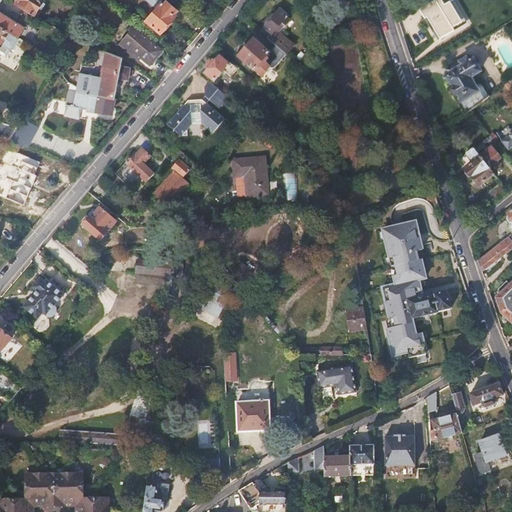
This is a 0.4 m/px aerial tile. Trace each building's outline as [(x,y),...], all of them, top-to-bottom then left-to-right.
[(18,0),(16,3),(37,17),(41,11),(38,9),(43,1),(40,0),(18,0)] [(162,0),(146,19),(161,32),(177,13),(173,11),(176,6),(168,0),(166,0),(164,2),(162,0)] [(429,17),(441,38),(454,31),(452,28),(461,23),(449,1),(445,4),(442,0),(431,0),(418,8),(424,19),(429,17)] [(267,38),(276,46),(279,49),(286,54),(294,45),(279,32),(290,20),(286,18),(288,16),(281,9),(276,14),(275,12),(264,24),(266,26),(262,30),(269,36),(267,38)] [(25,28),(0,11),(0,25),(19,38),(25,28)] [(352,18),(354,27),(359,26),(363,25),(369,23),(366,14),(352,18)] [(19,38),(0,25),(0,47),(1,46),(9,51),(13,50),(21,39),(19,38)] [(163,49),(136,25),(121,43),(135,55),(138,52),(150,63),(163,49)] [(276,67),(286,55),(286,54),(279,49),(276,46),(270,52),(255,39),(239,56),(261,77),(270,68),(271,69),(276,67)] [(1,46),(0,47),(0,55),(4,58),(9,51),(1,46)] [(98,94),(115,97),(118,78),(128,80),(128,77),(131,77),(132,70),(130,70),(130,67),(121,65),(123,56),(106,51),(101,80),(98,94)] [(230,77),(238,68),(230,62),(229,63),(220,56),(214,62),(213,60),(208,66),(210,67),(205,73),(215,81),(224,71),(230,77)] [(479,70),(472,59),(470,60),(470,59),(468,60),(469,61),(467,62),(465,58),(452,66),(455,70),(445,76),(461,102),(468,98),(474,108),(483,101),(484,100),(475,86),(469,77),(479,70)] [(77,81),(76,86),(75,90),(98,94),(101,80),(78,76),(77,81)] [(219,107),(228,96),(210,80),(204,86),(209,92),(205,96),(219,107)] [(489,96),(481,84),(479,83),(475,86),(484,100),(489,96)] [(76,86),(66,84),(63,104),(72,105),(73,101),(83,106),(113,111),(115,97),(98,94),(75,90),(76,86)] [(461,102),(468,113),(471,110),(474,108),(468,98),(461,102)] [(189,129),(194,124),(194,118),(201,118),(201,122),(213,133),(226,119),(202,100),(199,102),(192,102),(188,101),(169,125),(182,136),(189,137),(189,129)] [(14,130),(0,122),(0,134),(9,138),(14,130)] [(23,128),(17,141),(28,146),(33,133),(23,128)] [(509,150),(511,147),(511,131),(501,140),(509,150)] [(494,148),(498,145),(490,135),(484,140),(489,147),(480,155),(492,171),(500,165),(497,161),(502,157),(494,148)] [(494,173),(492,171),(482,158),(480,155),(474,148),(466,153),(473,162),(467,167),(465,167),(465,172),(469,178),(472,177),(480,186),(494,173)] [(141,162),(143,160),(145,162),(149,157),(142,151),(138,155),(135,154),(113,176),(135,196),(154,175),(141,162)] [(233,173),(235,173),(243,172),(247,194),(268,191),(262,154),(232,157),(233,173)] [(174,167),(185,176),(190,171),(179,162),(174,167)] [(13,181),(13,182),(10,189),(27,197),(36,176),(11,166),(6,178),(13,181)] [(194,186),(202,178),(192,169),(190,171),(185,176),(183,177),(194,186)] [(243,172),(235,173),(238,194),(247,194),(243,172)] [(171,208),(190,185),(182,179),(176,173),(156,195),(171,208)] [(496,196),(506,188),(501,182),(491,190),(496,196)] [(99,208),(91,217),(88,218),(86,218),(84,220),(83,222),(84,224),(83,227),(101,241),(117,222),(99,208)] [(417,222),(381,230),(394,286),(382,292),(388,318),(380,320),(394,363),(420,354),(420,347),(427,346),(420,333),(416,333),(413,322),(453,315),(448,290),(424,297),(419,282),(428,282),(422,261),(418,260),(418,253),(423,253),(417,222)] [(441,229),(431,232),(437,249),(447,246),(441,229)] [(351,232),(345,233),(347,254),(353,253),(351,232)] [(511,238),(510,236),(478,259),(482,271),(511,250),(511,238)] [(373,258),(358,261),(365,296),(382,292),(373,258)] [(177,262),(140,260),(140,272),(177,274),(177,262)] [(246,261),(233,271),(242,283),(255,272),(246,261)] [(260,281),(263,285),(280,275),(278,271),(260,281)] [(213,276),(202,295),(225,309),(235,290),(213,276)] [(40,294),(33,303),(31,303),(28,307),(28,309),(27,310),(42,323),(47,316),(52,321),(57,319),(60,315),(60,311),(59,310),(67,298),(50,283),(49,285),(44,281),(36,290),(40,294)] [(249,293),(263,285),(260,281),(247,288),(249,293)] [(499,307),(501,313),(511,322),(511,283),(510,285),(507,281),(499,289),(502,293),(496,299),(499,307)] [(366,329),(363,309),(347,311),(350,332),(366,329)] [(0,328),(0,352),(11,339),(0,328)] [(241,380),(240,353),(229,353),(229,380),(241,380)] [(355,391),(351,364),(316,370),(319,387),(337,384),(339,393),(355,391)] [(0,387),(10,378),(0,368),(0,387)] [(500,383),(470,393),(474,405),(483,402),(483,405),(487,406),(495,403),(497,401),(495,397),(503,395),(500,383)] [(437,411),(436,392),(428,397),(429,412),(437,411)] [(458,414),(458,415),(464,413),(466,409),(462,393),(453,396),(458,414)] [(130,414),(143,418),(149,397),(135,394),(130,414)] [(241,402),(241,432),(272,431),(272,401),(241,402)] [(463,434),(463,430),(458,415),(458,414),(434,420),(436,430),(430,431),(431,441),(438,439),(439,440),(463,434)] [(122,445),(122,434),(62,429),(61,440),(122,445)] [(490,471),(489,463),(507,456),(500,435),(481,442),(485,452),(476,454),(480,474),(490,471)] [(406,437),(406,436),(395,436),(395,437),(386,437),(385,467),(415,467),(415,437),(406,437)] [(350,445),(350,455),(350,465),(375,465),(374,445),(350,445)] [(324,446),(315,450),(315,467),(324,466),(324,456),(324,446)] [(324,456),(324,466),(325,476),(350,475),(350,472),(350,465),(350,455),(324,456)] [(289,462),(288,462),(288,470),(298,470),(299,457),(292,458),(289,462)] [(226,479),(231,479),(231,472),(231,463),(211,464),(211,473),(225,472),(226,479)] [(81,469),(66,471),(68,496),(83,495),(90,486),(82,487),(81,469)] [(66,471),(52,472),(55,498),(68,496),(66,471)] [(52,472),(38,474),(40,499),(55,498),(52,472)] [(18,493),(18,495),(26,501),(40,499),(38,474),(24,475),(24,492),(18,493)] [(240,490),(250,508),(261,504),(285,504),(285,492),(268,492),(260,481),(255,484),(253,482),(240,490)] [(160,482),(159,486),(160,486),(159,493),(161,498),(165,498),(167,500),(170,500),(172,483),(160,482)] [(149,484),(145,511),(158,511),(159,511),(163,511),(166,511),(167,500),(165,498),(161,498),(159,493),(160,486),(159,486),(149,484)] [(90,486),(83,495),(84,509),(111,507),(109,492),(91,494),(90,486)] [(27,511),(26,501),(18,495),(18,501),(1,504),(1,511),(27,511)] [(84,511),(84,509),(83,495),(68,496),(55,498),(40,499),(26,501),(27,511),(84,511)]
